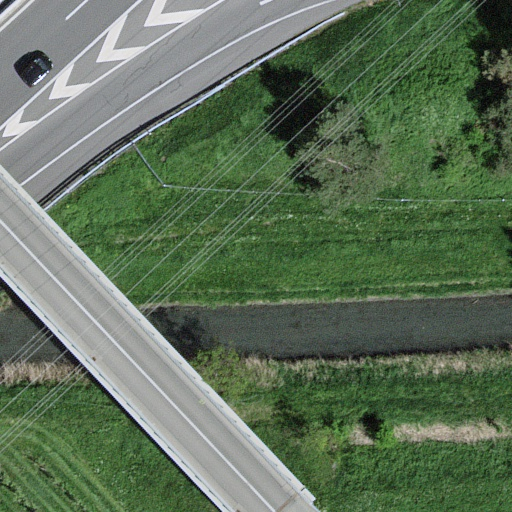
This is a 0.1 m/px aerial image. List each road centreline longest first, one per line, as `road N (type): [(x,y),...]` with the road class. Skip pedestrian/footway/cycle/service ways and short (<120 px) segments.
road 1 (unclassified): [(0,217),(277,511)]
road 2 (motorway): [(0,174),(153,66),(266,0)]
